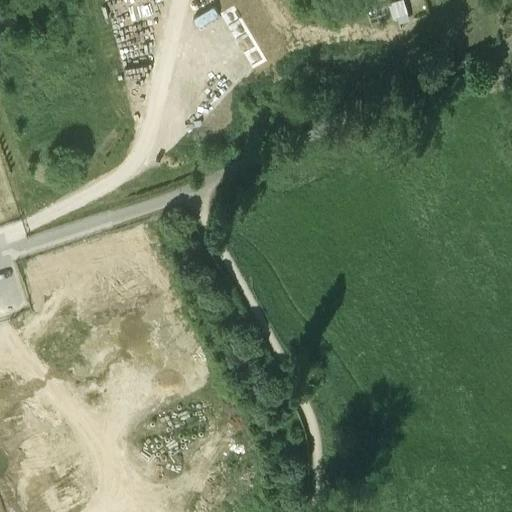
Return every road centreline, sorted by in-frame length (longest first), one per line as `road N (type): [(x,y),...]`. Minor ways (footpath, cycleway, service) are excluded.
road 1 (track): [(193,192),(511,51)]
road 2 (track): [(0,263),(16,250),(193,192)]
